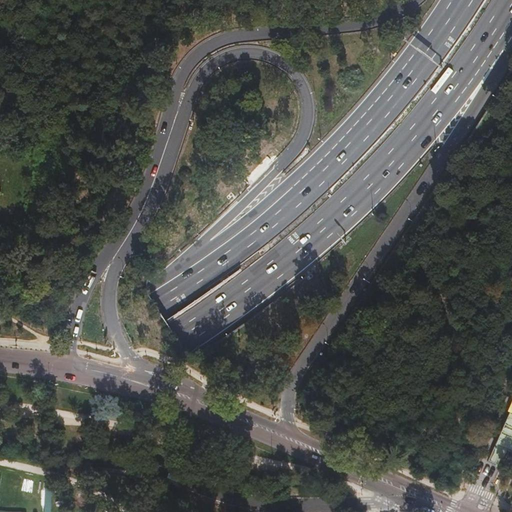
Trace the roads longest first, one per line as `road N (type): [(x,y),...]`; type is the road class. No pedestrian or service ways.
road 1 (trunk): [(0,456),(191,331),(314,238),(437,111),(511,10)]
road 2 (trunk): [(161,161),(197,82),(227,56),(278,60),(299,80),(308,110),(293,150),(152,301)]
road 3 (trunk): [(293,433),(286,406),(299,367),(444,156),(511,14)]
road 4 (trunk): [(461,0),(332,159),(272,215),(152,301)]
road 5 (trunk): [(0,479),(109,462),(261,504),(405,498)]
road 6 (trunk): [(414,0),(367,22),(231,37),(199,52),(177,84),(161,161)]
road 7 (secondary): [(95,370),(405,498)]
road 8 (secondary): [(466,509),(293,433)]
road 9 (trunk): [(176,387),(131,357),(113,325),(109,291),(129,233)]
road 10 (trunk): [(152,301),(0,400)]
road 11 (trunk): [(129,233),(88,283),(64,366)]
road 12 (secondary): [(293,433),(176,387)]
